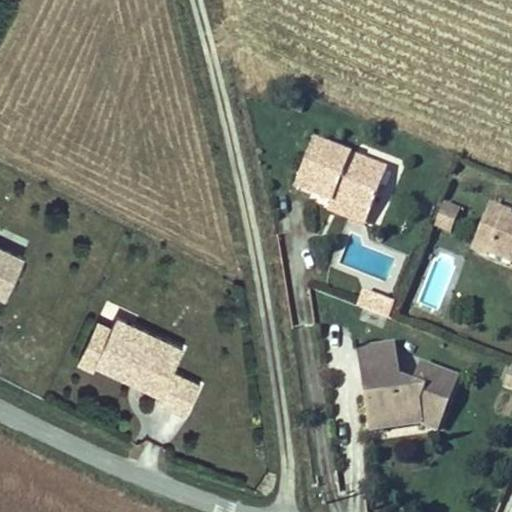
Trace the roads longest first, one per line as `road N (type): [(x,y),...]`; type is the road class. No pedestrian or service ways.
road 1 (track): [(195,0),(253,251),(283,434),(283,511)]
road 2 (unclassified): [(0,403),(141,478),(236,511)]
